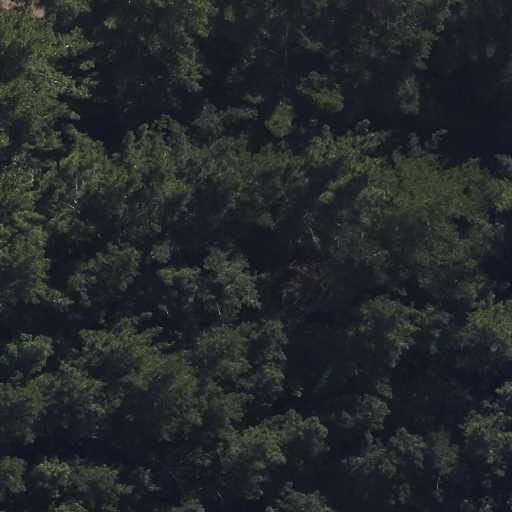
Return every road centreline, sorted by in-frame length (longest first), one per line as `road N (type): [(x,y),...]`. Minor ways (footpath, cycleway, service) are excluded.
road 1 (track): [(0,201),(179,184),(511,245)]
road 2 (track): [(247,0),(0,43)]
